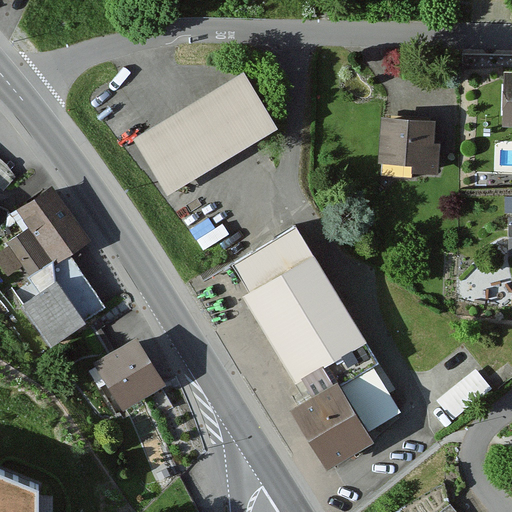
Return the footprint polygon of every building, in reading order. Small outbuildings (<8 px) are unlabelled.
[(128,129),(164,183),(270,115),(238,64),(128,129)] [(432,104),(380,104),(380,168),(441,168),(441,133),(432,133),(432,104)] [(12,292),(46,342),(104,303),(66,246),(88,231),(49,174),(19,195),(32,214),(4,234),(33,278),(12,292)] [(381,350),(292,210),(220,256),(299,379),(283,389),(330,463),(408,414),(371,356),(381,350)] [(121,399),(161,374),(131,328),(91,354),(121,399)] [(438,396),(454,416),(493,385),(477,365),(438,396)] [(0,459),(0,511),(33,511),(34,473),(0,459)]
